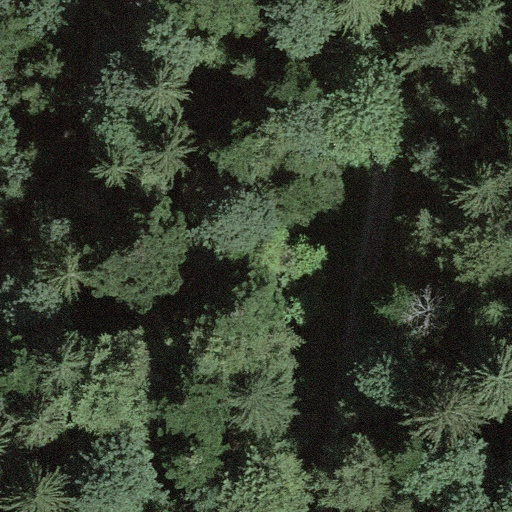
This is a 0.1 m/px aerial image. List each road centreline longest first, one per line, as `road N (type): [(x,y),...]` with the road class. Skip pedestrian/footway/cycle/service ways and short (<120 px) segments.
road 1 (track): [(395,0),(362,345),(332,511)]
road 2 (track): [(0,239),(135,0)]
